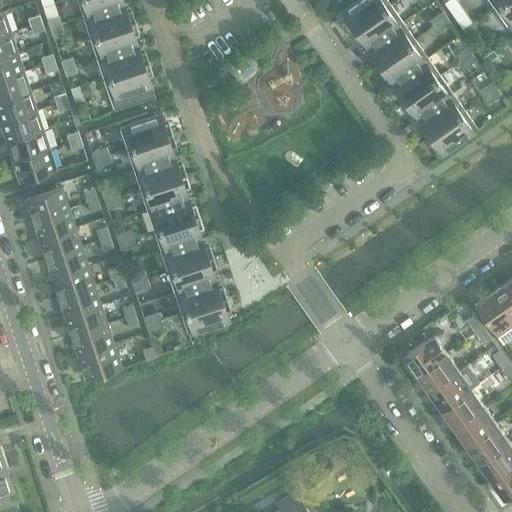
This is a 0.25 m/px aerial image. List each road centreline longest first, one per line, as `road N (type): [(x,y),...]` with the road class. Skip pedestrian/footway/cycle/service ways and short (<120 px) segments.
road 1 (residential): [(348,337),(288,248),(407,159),(294,0)]
road 2 (residential): [(106,511),(348,337)]
road 3 (tertiary): [(76,511),(0,282)]
road 4 (residential): [(469,511),(348,337)]
road 5 (residential): [(348,337),(511,223)]
